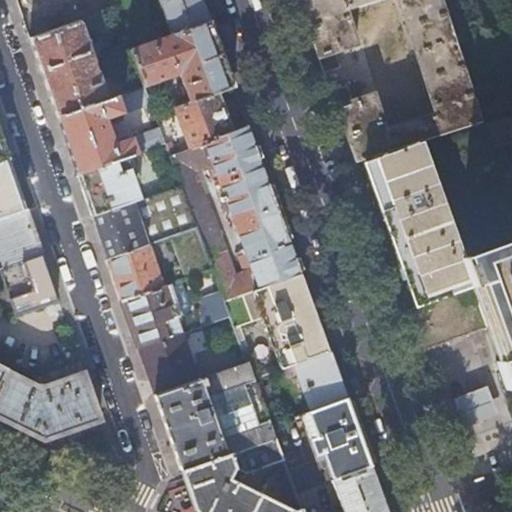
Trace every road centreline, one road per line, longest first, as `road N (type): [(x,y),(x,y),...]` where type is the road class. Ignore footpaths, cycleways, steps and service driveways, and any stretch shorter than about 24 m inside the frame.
road 1 (tertiary): [(429,511),(248,0)]
road 2 (residential): [(0,52),(149,473),(141,511)]
